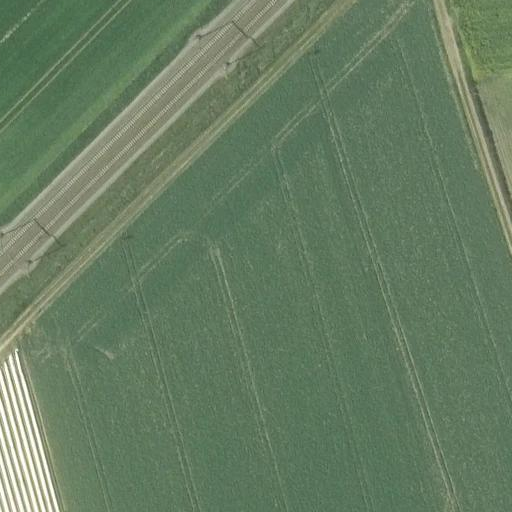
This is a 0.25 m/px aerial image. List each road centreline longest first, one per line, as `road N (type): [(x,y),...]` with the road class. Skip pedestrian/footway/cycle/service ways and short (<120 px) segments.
road 1 (unknown): [(0,353),(370,0)]
road 2 (track): [(511,249),(442,0)]
